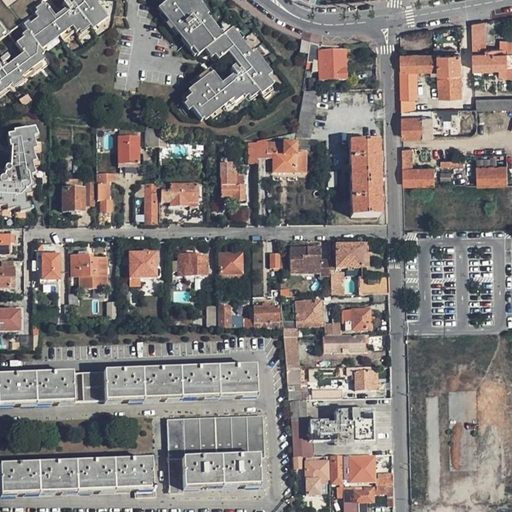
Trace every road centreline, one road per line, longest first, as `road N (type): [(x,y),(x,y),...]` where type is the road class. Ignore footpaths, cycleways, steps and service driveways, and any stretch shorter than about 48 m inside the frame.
road 1 (residential): [(395,230),(29,237)]
road 2 (residential): [(395,230),(403,511)]
road 3 (residential): [(385,22),(395,230)]
road 4 (residential): [(385,22),(511,3)]
